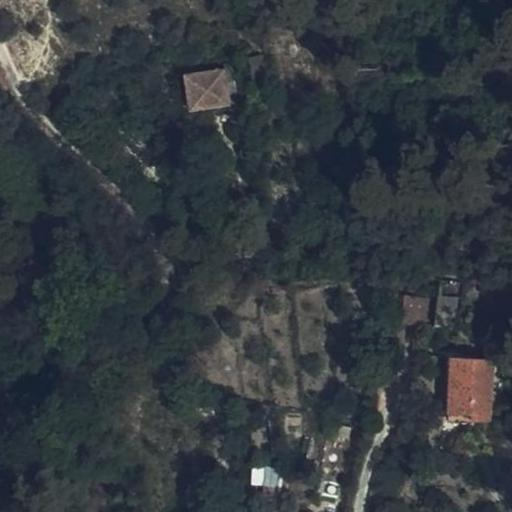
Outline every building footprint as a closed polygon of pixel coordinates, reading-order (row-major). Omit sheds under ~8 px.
[(277,112),(276,83),(263,83),(265,112),(277,112)] [(225,136),(223,101),(184,102),(186,138),(225,136)] [(233,101),(223,101),(225,136),(235,136),(233,101)] [(453,327),(455,293),(437,292),(434,326),(453,327)] [(487,418),(490,365),(479,356),(475,359),(449,357),(447,412),(470,413),(470,417),(487,418)]
